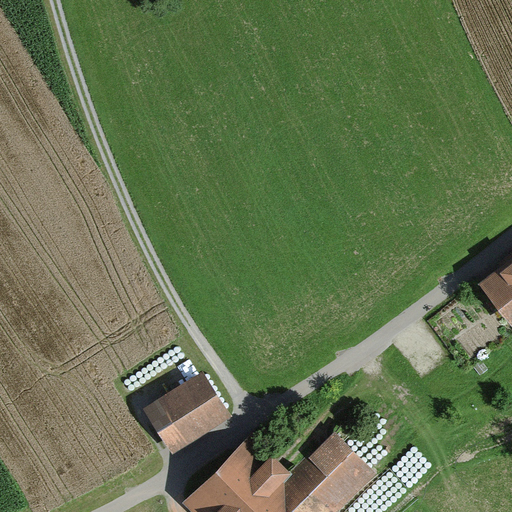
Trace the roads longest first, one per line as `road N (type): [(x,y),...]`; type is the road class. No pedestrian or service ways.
road 1 (unclassified): [(251,425),(511,237)]
road 2 (residential): [(110,166),(158,270),(251,425)]
road 3 (track): [(55,0),(110,166)]
road 4 (unclassified): [(108,511),(251,425)]
